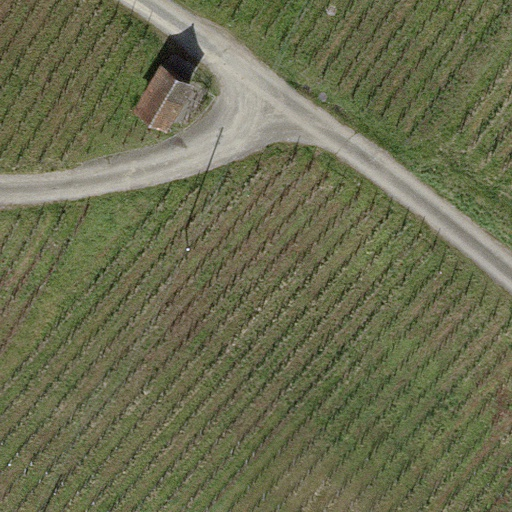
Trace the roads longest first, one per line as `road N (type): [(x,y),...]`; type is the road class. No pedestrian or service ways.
road 1 (track): [(511,271),(268,86)]
road 2 (track): [(268,86),(232,133),(151,167),(0,189)]
road 3 (track): [(268,86),(141,0)]
